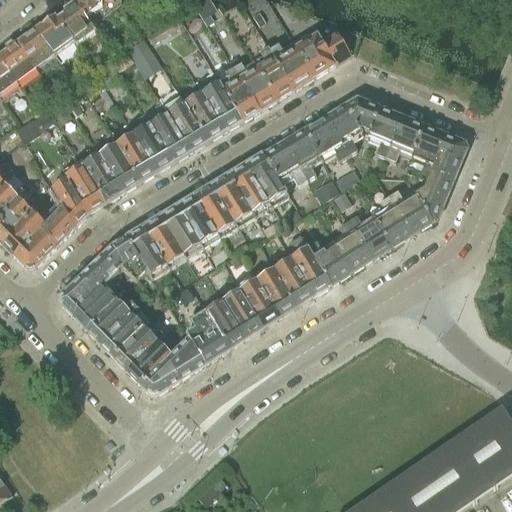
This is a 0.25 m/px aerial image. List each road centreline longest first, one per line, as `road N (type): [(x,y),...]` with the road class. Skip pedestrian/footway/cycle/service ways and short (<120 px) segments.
road 1 (residential): [(23,311),(107,229),(354,82),(508,141)]
road 2 (tertiary): [(171,458),(230,404),(410,286)]
road 3 (residential): [(171,458),(23,311)]
road 4 (tertiary): [(410,286),(460,256),(508,141)]
road 5 (residential): [(511,385),(479,366),(410,286)]
